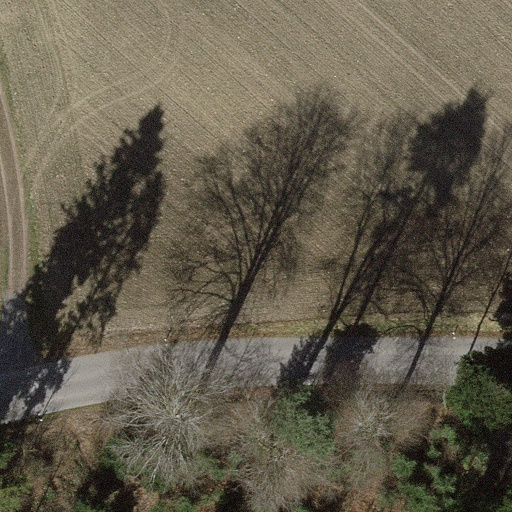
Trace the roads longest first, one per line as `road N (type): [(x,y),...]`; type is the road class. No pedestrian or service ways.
road 1 (unclassified): [(511,357),(350,354),(170,364),(0,400)]
road 2 (track): [(0,128),(19,281),(11,358),(27,390)]
